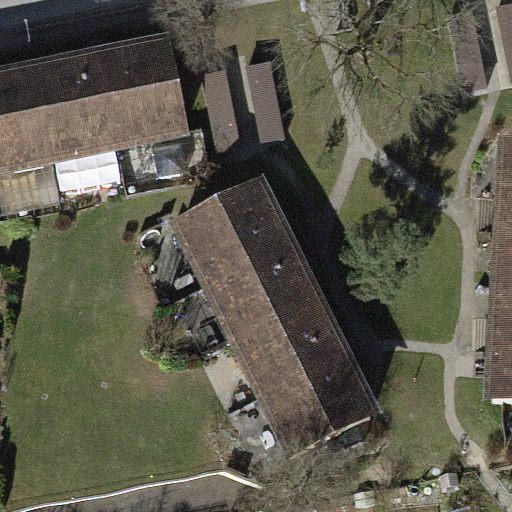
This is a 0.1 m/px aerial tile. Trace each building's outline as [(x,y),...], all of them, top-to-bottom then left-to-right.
[(157,52),(92,65),(109,148),(174,135),(157,52)] [(225,142),(289,134),(280,60),(216,67),(225,142)] [(92,65),(27,78),(44,161),(109,148),(92,65)] [(27,78),(0,83),(0,170),(44,161),(27,78)] [(511,150),(499,149),(496,213),(511,213),(511,150)] [(175,231),(203,288),(279,250),(251,194),(175,231)] [(511,213),(496,213),(493,276),(511,276),(511,213)] [(203,288),(230,344),(307,307),(279,250),(203,288)] [(511,276),(493,276),(490,339),(511,339),(511,276)] [(230,344),(258,401),(335,364),(307,307),(230,344)] [(511,339),(490,339),(486,402),(511,403),(511,339)] [(258,401),(286,458),(362,420),(335,364),(258,401)]
